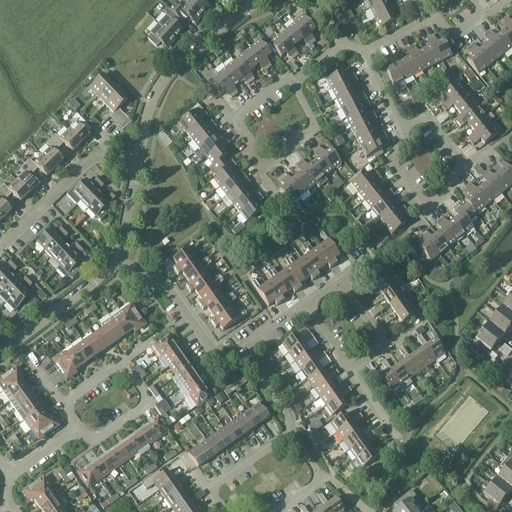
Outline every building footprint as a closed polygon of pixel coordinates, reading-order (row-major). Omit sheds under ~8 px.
[(190,0),(187,3),(203,17),(210,9),(199,0),(190,0)] [(365,0),(364,0),(369,10),(385,2),(384,0),(365,0)] [(394,5),(388,7),(385,2),(369,10),(374,20),(376,19),(399,8),(397,4),(394,5)] [(196,25),(203,17),(187,3),(180,11),(174,6),(169,11),(180,21),(185,15),(196,25)] [(400,11),(399,8),(376,19),(374,20),(380,30),(396,22),(392,16),(398,13),(398,12),(400,11)] [(180,21),(169,11),(165,16),(166,17),(158,25),(175,41),(184,32),(176,25),(180,21)] [(295,24),(312,45),(315,43),(313,40),(314,40),(310,35),(314,31),(303,17),(295,24)] [(511,23),(509,20),(508,20),(506,18),(503,21),(511,31),(511,23)] [(511,48),(511,31),(503,21),(500,23),(502,25),(501,26),(505,31),(501,35),(511,49),(511,48)] [(286,31),(297,45),(302,41),(306,46),(307,45),(309,48),(312,45),(295,24),(286,31)] [(175,41),(158,25),(150,34),(151,35),(147,39),(156,48),(160,43),(167,50),(175,41)] [(278,37),(295,58),(298,56),(296,54),(297,53),(293,48),(297,45),(286,31),(278,37)] [(511,49),(501,35),(496,38),(492,34),(491,34),(489,32),(486,34),(503,56),(511,49)] [(503,56),(486,34),(483,36),(485,39),(484,39),(488,44),(483,48),(495,62),(503,56)] [(451,57),(443,41),(437,44),(434,39),(432,36),(429,38),(441,62),(451,57)] [(278,37),(269,44),(281,58),(286,54),(289,59),(290,59),(292,61),(295,58),(278,37)] [(441,62),(429,38),(426,40),(427,43),(426,43),(429,48),(424,51),(432,67),(441,62)] [(251,48),(267,70),(271,67),(269,65),(269,64),(265,59),(271,55),(259,41),(251,48)] [(495,62),(483,48),(479,52),(475,47),(474,48),(473,45),(470,48),(487,69),(495,62)] [(432,67),(424,51),(418,54),(415,49),(413,46),(410,48),(422,72),(432,67)] [(222,48),(215,55),(217,58),(225,52),(222,48)] [(242,55),(253,69),(258,65),(262,70),(263,70),(264,72),(267,70),(251,48),(242,55)] [(422,72),(410,48),(406,50),(407,50),(408,53),(407,53),(410,59),(404,61),(413,77),(422,72)] [(487,69),(470,48),(467,50),(468,52),(468,53),(472,58),(467,62),(478,76),(487,69)] [(234,62),(251,83),(254,81),(252,79),(253,78),(249,73),(253,69),(242,55),(234,62)] [(413,77),(404,61),(399,64),(396,58),(395,59),(394,56),(391,58),(403,82),(413,77)] [(403,82),(391,58),(387,60),(389,62),(388,63),(391,68),(385,71),(393,87),(403,82)] [(225,69),(237,83),(241,79),(245,84),(246,83),(248,86),(251,83),(234,62),(225,69)] [(217,75),(234,97),(237,94),(235,92),(236,91),(232,87),(237,83),(225,69),(217,75)] [(331,91),(355,79),(353,75),(351,77),(350,76),(345,79),(342,73),(326,82),(331,91)] [(217,75),(208,82),(220,97),(225,93),(228,98),(229,97),(231,99),(234,97),(217,75)] [(89,89),(97,97),(111,84),(103,76),(89,89)] [(336,101),(352,93),(349,88),(355,85),(354,84),(357,82),(355,79),(331,91),(336,101)] [(105,106),(119,93),(111,84),(97,97),(105,106)] [(465,93),(457,84),(443,95),(447,100),(443,104),(440,106),(443,110),(465,93)] [(109,118),(113,123),(123,114),(119,110),(127,101),(119,93),(105,106),(113,114),(109,118)] [(341,112),(365,98),(363,95),(360,96),(355,98),(352,93),(336,101),(341,112)] [(471,101),(465,93),(443,110),(445,112),(448,111),(453,107),(457,112),(471,101)] [(346,120),(362,112),(359,107),(365,104),(364,103),(367,102),(365,98),(341,112),(346,120)] [(471,101),(457,112),(460,117),(456,121),(454,123),(456,126),(478,109),(471,101)] [(402,103),(398,106),(401,112),(406,109),(402,103)] [(186,133),(199,122),(196,117),(201,113),(200,112),(202,111),(200,107),(179,124),(186,133)] [(478,109),(456,126),(458,129),(461,127),(461,128),(466,124),(470,129),(485,118),(478,109)] [(351,130),(375,118),(373,114),(370,115),(364,118),(362,112),(346,120),(351,130)] [(127,118),(123,114),(113,123),(118,127),(127,118)] [(68,132),(80,145),(89,136),(81,128),(85,124),(77,115),(73,119),(77,123),(68,132)] [(131,123),(127,118),(118,127),(122,131),(131,123)] [(356,140),(372,132),(369,126),(374,123),(377,121),(375,118),(351,130),(356,140)] [(485,118),(470,129),(474,134),(469,138),(470,138),(467,140),(470,143),(491,126),(485,118)] [(186,133),(193,141),(213,125),(211,122),(209,124),(208,123),(203,127),(199,122),(186,133)] [(199,150),(213,139),(209,134),(214,130),(214,129),(216,128),(213,125),(193,141),(199,150)] [(498,135),(491,126),(470,143),(472,146),(475,144),(475,145),(480,141),(484,146),(498,135)] [(72,153),(80,145),(68,132),(59,140),(56,136),(51,140),(59,149),(64,145),(72,153)] [(361,149),(385,137),(383,133),(380,135),(380,134),(374,137),(372,132),(356,140),(361,149)] [(361,149),(366,159),(382,151),(379,145),(384,142),(387,140),(385,137),(361,149)] [(199,150),(206,158),(227,141),(225,138),(222,140),(222,139),(216,143),(213,139),(199,150)] [(42,156),(54,170),(63,161),(55,153),(59,149),(51,140),(47,144),(50,148),(42,156)] [(221,159),(226,155),(223,151),(228,147),(227,146),(229,144),(227,141),(206,158),(213,166),(221,159)] [(341,165),(330,150),(325,154),(321,149),(320,150),(318,147),(315,150),(333,171),(341,165)] [(345,157),(340,147),(335,150),(341,159),(345,157)] [(333,171),(315,150),(312,152),(314,155),(313,155),(317,160),(313,164),(324,178),(333,171)] [(211,167),(218,176),(234,164),(231,161),(228,164),(224,159),(227,156),(226,155),(221,159),(213,166),(211,167)] [(46,178),(54,170),(42,156),(33,165),(30,161),(25,165),(33,174),(38,169),(46,178)] [(508,189),(511,186),(511,173),(501,160),(497,163),(499,165),(499,166),(503,171),(497,175),(508,189)] [(324,178),(313,164),(308,168),(304,163),(303,163),(302,161),(299,164),(316,185),(319,188),(327,181),(324,178)] [(212,181),(219,189),(233,178),(229,173),(234,169),(234,168),(236,167),(234,164),(218,176),(212,181)] [(316,185),(299,164),(296,166),(297,168),(297,169),(301,174),(296,178),(307,192),(316,185)] [(29,178),(33,174),(25,165),(21,169),(24,173),(16,182),(28,195),(37,186),(29,178)] [(508,189),(497,175),(493,178),(489,173),(489,174),(487,172),(484,174),(501,195),(508,189)] [(351,185),(358,193),(379,177),(376,174),(374,175),(368,179),(364,174),(351,185)] [(501,195),(484,174),(481,177),(483,179),(482,179),(486,184),(481,188),(493,202),(501,195)] [(307,192),(296,178),(291,182),(287,176),(286,177),(285,175),(282,177),(299,198),(307,192)] [(299,198),(282,177),(279,180),(280,182),(284,187),(279,191),(290,205),(299,198)] [(364,202),(378,191),(375,186),(379,182),(379,181),(381,180),(379,177),(358,193),(364,202)] [(226,198),(247,181),(245,178),(243,179),(242,179),(237,182),(233,178),(219,189),(226,198)] [(76,206),(81,202),(94,189),(86,181),(82,185),(80,182),(66,196),(76,206)] [(233,206),(247,194),(243,190),(248,186),(247,185),(249,183),(247,181),(226,198),(233,206)] [(28,195),(16,182),(7,190),(3,186),(0,189),(0,191),(7,199),(12,194),(20,203),(28,195)] [(493,202),(481,188),(477,192),(473,187),(472,187),(470,185),(467,187),(483,210),(493,202)] [(483,210),(467,187),(464,190),(466,192),(465,193),(469,198),(465,201),(467,204),(476,217),(477,216),(476,215),(483,210)] [(101,196),(94,189),(81,202),(88,209),(101,196)] [(7,199),(0,191),(0,217),(2,220),(10,212),(2,203),(7,199)] [(371,210),(392,194),(390,191),(388,192),(387,191),(382,195),(378,191),(364,202),(371,210)] [(117,196),(113,192),(109,197),(113,200),(117,196)] [(239,214),(261,197),(258,194),(256,196),(255,195),(251,199),(247,194),(233,206),(239,214)] [(378,218),(392,207),(388,203),(393,199),(393,198),(395,197),(392,194),(371,210),(378,218)] [(109,204),(101,196),(88,209),(96,217),(109,204)] [(239,214),(246,223),(261,212),(257,207),(262,203),(261,202),(263,201),(261,197),(239,214)] [(208,202),(204,206),(209,211),(212,208),(208,202)] [(458,206),(456,208),(472,229),(473,228),(469,223),(476,217),(467,204),(461,209),(458,206)] [(314,206),(309,211),(310,212),(313,215),(318,211),(314,206)] [(378,218),(385,227),(406,210),(403,207),(401,209),(401,208),(396,212),(392,207),(378,218)] [(458,218),(453,221),(464,235),(472,229),(456,208),(453,210),(455,212),(454,213),(458,218)] [(385,227),(392,236),(406,225),(402,220),(406,216),(406,215),(408,214),(406,210),(385,227)] [(300,211),(295,216),(299,221),(304,217),(300,211)] [(464,235),(453,221),(449,225),(445,220),(444,221),(442,219),(439,221),(456,242),(464,235)] [(456,242),(439,221),(436,224),(438,226),(437,226),(441,231),(436,235),(447,249),(456,242)] [(45,251),(58,238),(50,231),(37,243),(45,251)] [(70,235),(66,231),(61,235),(65,239),(70,235)] [(447,249),(436,235),(432,238),(428,234),(427,234),(425,232),(422,235),(439,255),(447,249)] [(320,248),(334,267),(337,265),(334,261),(339,257),(323,234),(320,236),(325,244),(320,248)] [(439,255),(422,235),(419,237),(421,239),(420,240),(424,245),(419,248),(431,262),(439,255)] [(390,240),(388,236),(380,242),(382,246),(390,240)] [(65,246),(58,238),(45,251),(52,259),(65,246)] [(173,270),(175,273),(195,259),(190,253),(198,247),(196,244),(172,261),(177,267),(173,270)] [(330,269),(334,267),(320,248),(313,253),(307,245),(304,247),(310,254),(321,270),(327,265),(330,269)] [(473,245),(464,252),(467,256),(468,257),(477,250),(476,250),(474,247),(473,245)] [(73,254),(65,246),(53,259),(52,259),(60,266),(73,254)] [(81,246),(76,250),(80,255),(85,250),(81,246)] [(310,254),(304,247),(302,248),(308,256),(302,260),(310,271),(316,279),(319,277),(317,273),(321,270),(310,254)] [(81,262),(73,254),(60,266),(56,270),(65,278),(81,262)] [(313,282),(316,279),(310,271),(302,260),(295,265),(290,257),(287,259),(303,282),(310,278),(313,282)] [(207,259),(199,264),(195,259),(175,273),(178,277),(182,274),(186,279),(209,262),(207,259)] [(303,282),(287,259),(284,261),(290,269),(285,272),(297,291),(298,292),(302,290),(299,286),(303,282)] [(12,260),(5,266),(9,270),(11,269),(15,264),(12,260)] [(211,265),(209,262),(186,279),(190,285),(185,288),(188,291),(208,277),(203,271),(211,265)] [(5,266),(2,263),(0,264),(0,279),(7,272),(9,270),(5,266)] [(38,269),(32,263),(28,267),(34,274),(38,269)] [(295,294),(298,292),(297,291),(285,272),(278,277),(272,269),(269,271),(286,295),(292,290),(295,294)] [(286,295),(269,271),(267,273),(272,281),(266,285),(281,305),(284,302),(282,298),(286,295)] [(0,294),(15,280),(7,272),(0,279),(0,294)] [(402,285),(395,276),(377,288),(383,297),(402,285)] [(221,280),(219,277),(211,283),(208,277),(188,291),(190,294),(194,292),(198,297),(221,280)] [(22,288),(15,280),(0,294),(0,297),(6,304),(10,299),(22,288)] [(198,305),(200,308),(220,294),(215,288),(223,283),(221,280),(198,297),(202,302),(198,305)] [(277,308),(281,305),(266,285),(260,290),(255,282),(251,284),(268,307),(274,303),(277,308)] [(402,285),(383,297),(389,306),(404,297),(408,294),(402,285)] [(30,296),(23,288),(10,299),(6,304),(14,312),(30,296)] [(234,297),(232,294),(224,300),(220,294),(200,308),(203,312),(207,309),(211,314),(234,297)] [(210,323),(213,326),(232,312),(228,306),(236,300),(235,299),(234,297),(211,314),(215,320),(210,323)] [(389,306),(396,315),(398,314),(410,305),(404,297),(389,306)] [(511,300),(508,297),(507,298),(509,300),(503,307),(511,313),(511,300)] [(39,303),(35,299),(29,304),(33,309),(39,303)] [(398,314),(396,315),(402,324),(416,314),(410,305),(398,314)] [(496,313),(495,314),(511,327),(511,325),(511,313),(503,307),(498,314),(496,313)] [(123,316),(133,330),(134,333),(144,326),(131,308),(122,314),(121,314),(123,317),(123,316)] [(122,314),(120,312),(111,319),(123,337),(133,330),(123,316),(123,317),(121,314),(122,314)] [(237,318),(232,312),(213,326),(216,330),(220,327),(223,332),(247,315),(244,312),(237,318)] [(511,327),(495,314),(494,315),(496,317),(489,325),(503,336),(511,327)] [(123,337),(111,319),(101,326),(104,330),(113,344),(123,337)] [(503,336),(489,325),(484,331),(482,330),(480,332),(483,334),(496,345),(503,336)] [(104,330),(94,337),(104,351),(113,344),(104,330)] [(496,345),(483,334),(477,341),(491,352),(496,345)] [(296,335),(282,345),(288,354),(303,344),(296,335)] [(94,337),(84,344),(94,358),(104,351),(94,337)] [(156,347),(163,357),(174,349),(171,345),(172,345),(168,339),(156,347)] [(435,340),(426,347),(436,361),(445,355),(445,354),(435,340)] [(94,358),(84,344),(74,350),(84,365),(94,358)] [(303,344),(288,354),(289,355),(295,363),(309,353),(303,344)] [(500,351),(504,354),(509,348),(505,345),(500,351)] [(426,347),(416,354),(425,367),(426,368),(436,361),(426,347)] [(159,360),(166,370),(170,367),(182,358),(178,353),(177,353),(174,349),(159,360)] [(65,357),(64,357),(74,372),(74,371),(75,371),(83,365),(84,365),(74,350),(65,357)] [(309,353),(295,363),(301,372),(315,362),(309,353)] [(416,354),(409,360),(409,361),(410,362),(419,374),(426,368),(425,367),(416,354)] [(54,362),(67,380),(76,373),(75,371),(74,371),(74,372),(64,357),(65,357),(63,355),(54,362)] [(182,358),(170,367),(177,377),(188,369),(185,365),(186,364),(182,358)] [(409,360),(400,366),(410,380),(419,374),(410,362),(409,361),(409,360)] [(315,362),(301,372),(307,381),(321,371),(315,362)] [(400,366),(391,373),(401,387),(403,390),(412,384),(410,380),(400,366)] [(191,373),(188,369),(177,377),(172,380),(179,390),(196,378),(192,372),(191,373)] [(0,381),(0,385),(4,392),(20,380),(23,379),(16,370),(0,381)] [(321,371),(307,381),(313,389),(327,379),(321,371)] [(391,373),(381,380),(392,394),(401,387),(391,373)] [(200,384),(196,378),(179,390),(186,399),(202,388),(199,384),(200,384)] [(244,378),(238,382),(241,387),(247,383),(244,378)] [(327,379),(313,389),(320,398),(334,388),(327,379)] [(3,393),(10,402),(27,390),(20,380),(4,392),(3,393)] [(191,397),(197,407),(210,398),(206,392),(205,393),(202,388),(191,397)] [(334,388),(320,398),(326,407),(340,397),(334,388)] [(34,400),(27,390),(10,402),(17,412),(34,400)] [(220,394),(215,398),(218,402),(224,399),(220,394)] [(346,406),(340,397),(326,407),(332,416),(346,406)] [(41,410),(34,400),(17,412),(24,422),(41,410)] [(296,401),(291,404),(296,411),(301,408),(296,401)] [(250,411),(260,425),(269,419),(259,404),(250,411)] [(48,419),(41,410),(24,422),(31,431),(32,430),(48,419)] [(250,411),(241,417),(251,431),(260,425),(250,411)] [(337,433),(351,423),(345,414),(331,424),(337,433)] [(232,423),(242,437),(251,431),(241,417),(232,423)] [(48,419),(32,430),(39,440),(57,427),(50,418),(48,419)] [(153,424),(149,427),(157,439),(167,432),(158,419),(152,423),(153,424)] [(322,426),(318,420),(307,427),(309,429),(306,432),(309,436),(322,426)] [(223,430),(233,444),(242,437),(232,423),(223,430)] [(357,432),(351,423),(337,433),(343,442),(357,432)] [(144,429),(138,433),(147,446),(157,439),(149,427),(145,430),(144,429)] [(223,430),(214,436),(223,450),(233,444),(223,430)] [(343,442),(349,450),(350,451),(364,441),(357,432),(343,442)] [(150,450),(138,433),(133,437),(133,438),(129,441),(138,452),(141,457),(150,450)] [(214,436),(205,442),(214,457),(223,450),(214,436)] [(125,443),(119,447),(128,459),(138,452),(129,441),(125,444),(125,443)] [(364,441),(350,451),(356,460),(370,450),(364,441)] [(205,442),(197,448),(206,462),(214,457),(205,442)] [(114,452),(110,455),(118,466),(128,459),(119,447),(113,451),(114,452)] [(197,448),(188,454),(198,468),(206,462),(197,448)] [(376,459),(370,450),(356,460),(362,469),(376,459)] [(105,457),(99,461),(107,474),(118,466),(110,455),(106,458),(105,457)] [(511,461),(508,458),(501,466),(503,468),(511,475),(511,461)] [(94,466),(90,469),(98,480),(107,474),(99,461),(93,465),(94,466)] [(505,471),(499,479),(511,489),(511,475),(503,468),(502,470),(505,471)] [(85,470),(79,475),(88,487),(98,480),(90,469),(86,471),(85,470)] [(155,485),(160,492),(174,482),(167,472),(162,475),(159,471),(142,484),(146,490),(155,485)] [(50,488),(43,479),(25,492),(32,501),(34,500),(34,499),(47,490),(48,490),(50,489),(50,488)] [(491,484),(490,485),(506,499),(511,491),(511,489),(499,479),(493,486),(491,484)] [(160,492),(165,499),(179,490),(174,482),(160,492)] [(491,488),(485,495),(500,507),(506,499),(490,485),(489,486),(491,488)] [(51,487),(50,488),(50,489),(48,490),(47,490),(34,499),(34,500),(40,509),(58,497),(51,487)] [(165,499),(172,509),(186,499),(179,490),(165,499)] [(415,511),(419,509),(412,500),(416,496),(412,491),(395,505),(399,510),(395,511),(415,511)] [(58,497),(40,509),(42,511),(57,511),(65,507),(58,497)] [(172,509),(173,511),(185,511),(192,508),(186,499),(172,509)] [(344,511),(336,500),(327,506),(330,511),(344,511)] [(454,502),(448,507),(451,511),(457,506),(454,502)]
